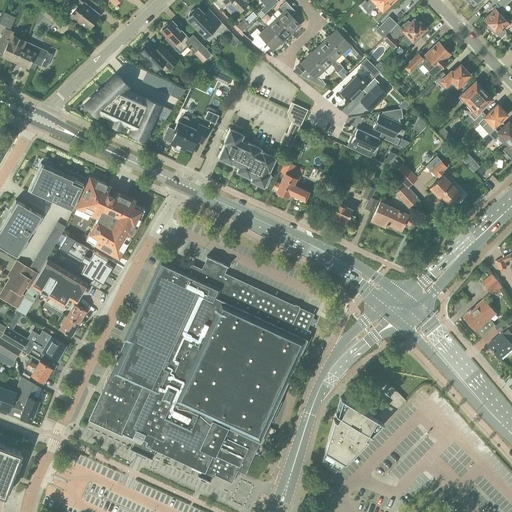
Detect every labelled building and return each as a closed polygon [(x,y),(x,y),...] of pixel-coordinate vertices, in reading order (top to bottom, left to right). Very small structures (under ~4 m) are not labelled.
[(90,28),(100,15),(84,2),(84,0),(71,0),(79,6),(71,17),(80,25),(82,22),(90,28)] [(222,0),(227,5),(232,1),(239,8),(245,2),(243,0),(222,0)] [(279,1),(278,0),(271,0),(266,6),(261,10),(265,14),(279,1)] [(362,6),(368,13),(378,4),(383,10),(393,0),(368,0),(367,2),(364,0),(360,4),(362,6)] [(492,0),(493,0),(496,4),(501,9),(510,0),(492,0)] [(277,17),(292,33),(300,25),(292,16),(296,12),(286,1),(280,7),(284,11),(277,17)] [(493,11),(485,19),(489,24),(487,26),(494,34),(497,34),(499,36),(502,36),(506,33),(505,29),(504,28),(509,23),(499,12),(502,10),(501,9),(496,4),(491,9),(493,11)] [(219,30),(222,34),(228,28),(221,22),(222,22),(216,15),(212,19),(206,13),(205,14),(199,8),(197,9),(195,9),(193,9),(191,11),(190,12),(189,14),(189,17),(188,18),(206,37),(207,36),(210,39),(219,30)] [(15,17),(4,12),(0,20),(0,24),(10,29),(15,17)] [(253,20),(248,15),(244,19),(249,24),(253,20)] [(378,33),(374,38),(379,43),(383,39),(397,24),(392,19),(389,16),(375,30),(378,33)] [(283,41),(292,33),(277,17),(268,26),(283,41)] [(397,24),(383,39),(393,48),(394,49),(399,43),(396,39),(404,31),(407,34),(402,38),(409,45),(413,41),(414,43),(421,36),(419,34),(426,28),(426,27),(425,25),(423,23),(421,22),(420,22),(416,17),(412,20),(410,18),(401,27),(398,23),(397,24)] [(237,26),(243,31),(249,25),(249,24),(244,19),(237,26)] [(187,42),(190,39),(173,21),(169,25),(168,24),(163,28),(164,30),(163,31),(168,37),(167,38),(181,53),(190,45),(187,42)] [(274,50),(283,41),(268,26),(261,32),(257,28),(251,34),(261,45),(265,41),(274,50)] [(5,28),(0,39),(0,51),(5,54),(4,55),(16,61),(23,47),(25,40),(13,35),(15,32),(5,28)] [(327,39),(342,55),(350,48),(352,51),(351,52),(355,56),(358,53),(352,46),(351,46),(337,30),(327,39)] [(336,61),(342,55),(327,39),(319,47),(340,70),(344,67),(340,63),(339,64),(336,61)] [(23,47),(16,61),(17,61),(29,66),(31,62),(41,66),(48,51),(25,40),(23,47)] [(360,42),(356,46),(363,53),(367,49),(360,42)] [(425,55),(428,57),(422,63),(423,64),(433,75),(448,61),(445,59),(451,53),(439,42),(425,55)] [(156,71),(164,63),(170,69),(178,61),(162,44),(157,49),(151,43),(148,45),(146,45),(144,46),(143,47),(142,49),(142,51),(140,53),(144,58),(143,59),(145,61),(145,63),(146,64),(148,65),(150,67),(152,66),(156,71)] [(194,53),(203,63),(211,54),(202,45),(194,53)] [(338,73),(340,70),(319,47),(310,55),(324,71),(332,64),(335,68),(334,68),(338,73)] [(404,68),(409,73),(423,59),(417,54),(410,61),(404,68)] [(318,77),(324,71),(310,55),(300,64),(306,69),(302,72),(297,67),(293,71),(293,72),(298,75),(300,75),(323,86),(326,84),(322,79),(321,80),(318,77)] [(400,64),(404,68),(410,61),(407,57),(400,64)] [(380,72),(366,58),(361,63),(374,77),(380,72)] [(470,74),(461,65),(449,76),(446,73),(444,75),(441,72),(420,92),(424,96),(439,82),(444,87),(446,85),(448,85),(449,84),(450,83),(451,81),(452,80),(458,86),(457,87),(459,90),(467,82),(465,79),(470,74)] [(97,93),(86,103),(88,106),(95,113),(97,116),(100,113),(112,119),(110,123),(113,124),(118,127),(119,127),(121,128),(123,124),(132,128),(130,132),(133,133),(133,134),(134,133),(131,131),(132,128),(147,135),(145,138),(142,136),(142,137),(142,138),(145,139),(156,116),(165,120),(171,110),(172,110),(161,105),(146,98),(145,98),(131,92),(126,89),(129,86),(117,74),(106,84),(108,86),(99,95),(97,93)] [(356,75),(339,92),(350,102),(366,87),(367,85),(362,81),(363,80),(362,78),(361,79),(356,75)] [(370,91),(360,101),(370,111),(387,94),(377,84),(379,82),(374,78),(367,85),(366,87),(370,91)] [(470,104),(485,89),(476,81),(467,90),(465,87),(455,97),(449,102),(443,108),(447,113),(459,102),(459,101),(461,100),(462,102),(465,99),(470,104)] [(179,98),(185,89),(171,83),(168,91),(172,93),(171,95),(179,99),(179,98)] [(485,89),(470,104),(474,108),(471,110),(472,112),(464,120),(468,125),(472,121),(472,122),(483,112),(481,110),(493,98),(485,89)] [(444,97),(449,102),(455,97),(454,97),(450,92),(444,97)] [(508,114),(498,104),(486,115),(483,112),(472,122),(476,127),(480,124),(488,133),(495,128),(495,127),(494,127),(508,114)] [(204,119),(215,123),(218,116),(214,114),(215,111),(208,107),(206,110),(205,110),(201,118),(204,119)] [(379,114),(373,127),(384,132),(382,138),(397,145),(400,138),(395,136),(401,124),(400,124),(399,118),(403,118),(401,108),(383,111),(381,115),(379,114)] [(168,127),(162,139),(171,143),(173,144),(173,145),(173,147),(174,149),(175,150),(177,151),(179,151),(181,150),(182,150),(183,149),(185,150),(187,147),(192,150),(196,140),(202,143),(209,128),(199,124),(197,129),(189,126),(187,125),(188,123),(189,121),(189,119),(188,118),(187,116),(185,116),(182,117),(181,118),(179,122),(178,121),(174,130),(168,127)] [(427,125),(419,117),(414,128),(420,131),(427,125)] [(290,147),(300,125),(292,121),(286,133),(284,132),(279,142),(290,147)] [(488,133),(483,138),(488,143),(492,139),(494,141),(501,135),(508,142),(511,137),(511,123),(510,121),(498,131),(498,132),(495,128),(489,133),(488,133)] [(438,133),(448,143),(454,138),(444,128),(438,133)] [(252,178),(251,181),(264,187),(270,173),(269,173),(276,158),(260,150),(261,148),(241,139),(243,135),(230,129),(224,142),(226,142),(219,158),(239,167),(237,171),(252,178)] [(347,145),(346,146),(373,158),(370,156),(373,151),(374,152),(379,140),(381,141),(382,140),(357,129),(349,146),(347,145)] [(511,137),(508,142),(509,143),(503,150),(511,158),(511,157),(511,137)] [(404,147),(409,142),(402,139),(399,145),(404,147)] [(447,167),(441,161),(436,155),(425,165),(436,177),(437,176),(440,178),(431,187),(447,204),(453,197),(457,201),(463,196),(459,192),(453,185),(454,184),(449,179),(450,178),(444,171),(447,167)] [(297,179),(299,180),(302,173),(300,172),(301,168),(295,165),(285,161),(280,172),(285,174),(281,183),(276,181),(272,190),(276,192),(288,198),(290,194),(305,201),(310,191),(295,184),(297,179)] [(84,182),(73,176),(65,173),(41,162),(28,191),(71,211),(84,182)] [(393,172),(399,179),(409,170),(402,163),(393,172)] [(490,173),(483,181),(489,187),(497,180),(490,173)] [(91,215),(92,214),(99,217),(83,244),(83,245),(93,251),(93,250),(97,244),(118,257),(122,250),(123,251),(128,242),(127,242),(137,224),(144,209),(134,204),(135,201),(109,190),(110,187),(105,185),(106,184),(97,181),(97,182),(89,178),(76,209),(91,215)] [(371,212),(377,200),(370,197),(375,189),(368,185),(362,197),(368,200),(364,208),(371,212)] [(405,185),(395,194),(408,208),(418,200),(405,185)] [(351,226),(355,217),(350,214),(353,209),(335,201),(338,196),(328,191),(326,195),(329,197),(323,209),(328,211),(329,211),(337,215),(336,218),(346,223),(346,224),(351,226)] [(18,257),(43,216),(16,199),(9,210),(4,219),(0,225),(0,245),(6,249),(18,257)] [(387,223),(402,230),(404,224),(410,226),(414,216),(409,214),(409,215),(380,202),(372,220),(386,226),(387,223)] [(71,253),(78,242),(67,235),(60,247),(71,253)] [(78,242),(93,252),(89,259),(84,255),(81,260),(82,261),(82,260),(86,263),(81,273),(92,280),(94,278),(103,283),(113,267),(106,262),(108,259),(93,250),(93,251),(83,245),(83,244),(78,242)] [(500,271),(508,268),(506,261),(511,259),(511,252),(511,253),(496,261),(500,271)] [(76,301),(87,283),(76,277),(56,265),(47,259),(32,285),(63,304),(68,296),(76,301)] [(93,420),(94,420),(122,433),(121,436),(137,443),(138,444),(139,443),(140,443),(141,442),(147,445),(232,484),(237,471),(245,475),(267,428),(263,426),(268,417),(269,417),(274,405),(273,405),(277,396),(278,396),(279,394),(278,394),(282,386),(283,386),(283,385),(284,384),(283,383),(287,374),(288,374),(294,362),(293,362),(297,353),(300,355),(308,337),(311,331),(307,330),(314,314),(220,271),(221,268),(210,263),(207,271),(191,264),(189,269),(166,259),(158,275),(156,274),(101,393),(105,394),(93,420)] [(10,277),(0,293),(0,297),(18,308),(25,295),(22,293),(26,287),(29,289),(31,285),(39,273),(17,260),(7,276),(10,277)] [(488,288),(497,280),(492,273),(482,282),(488,288)] [(497,280),(488,288),(493,295),(503,286),(497,280)] [(467,313),(464,316),(477,330),(490,318),(497,313),(484,298),(472,309),(471,309),(467,313)] [(69,311),(66,316),(79,324),(86,311),(75,304),(74,304),(69,311)] [(498,332),(511,323),(511,313),(494,325),(498,332)] [(61,319),(56,327),(71,336),(72,335),(73,336),(77,330),(75,329),(79,324),(66,316),(63,315),(61,319)] [(1,337),(17,347),(21,349),(27,340),(46,351),(45,352),(57,360),(58,358),(59,359),(62,354),(61,353),(65,346),(53,338),(42,332),(40,335),(32,330),(28,338),(24,336),(7,326),(1,337)] [(511,348),(511,334),(507,328),(489,344),(501,358),(511,348)] [(0,350),(15,360),(21,350),(0,338),(0,337),(0,350)] [(43,382),(51,369),(39,362),(37,365),(31,361),(27,367),(34,371),(31,375),(43,382)] [(20,400),(27,380),(21,376),(16,389),(6,385),(7,383),(0,401),(0,409),(7,412),(8,411),(9,411),(14,398),(20,400)] [(341,397),(323,459),(322,460),(322,462),(323,462),(323,463),(323,464),(323,465),(324,467),(325,468),(326,469),(327,470),(328,470),(330,471),(331,471),(333,471),(335,471),(336,471),(338,470),(339,469),(340,469),(384,423),(407,401),(385,379),(378,385),(393,400),(375,418),(341,397)] [(41,399),(34,396),(33,396),(37,386),(38,386),(27,380),(20,400),(25,402),(20,416),(32,420),(37,407),(38,407),(41,399)] [(271,441),(272,438),(274,433),(276,430),(271,428),(266,439),(271,441)] [(0,495),(5,497),(22,452),(4,445),(3,449),(0,448),(0,495)] [(114,469),(111,477),(117,480),(120,472),(114,469)]
